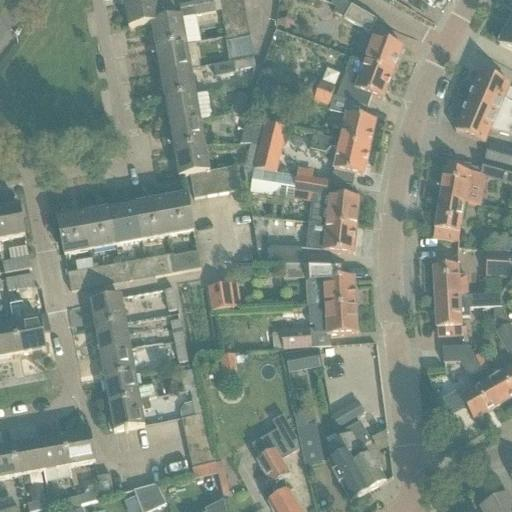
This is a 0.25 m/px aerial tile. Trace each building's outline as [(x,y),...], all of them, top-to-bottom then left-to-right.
[(155,0),(147,0),(125,5),(129,29),(128,30),(129,31),(152,27),(152,26),(160,24),(155,0)] [(180,7),(182,20),(194,17),(193,8),(214,5),(212,0),(192,0),(192,5),(180,7)] [(333,14),(344,21),(369,35),(377,23),(352,8),(337,0),(317,0),(335,10),(333,14)] [(222,19),(245,15),(243,3),(220,8),(222,19)] [(193,8),(194,17),(216,14),(214,5),(193,8)] [(224,31),(247,27),(245,15),(222,19),(224,31)] [(152,26),(152,27),(156,51),(187,45),(183,20),(182,21),(160,24),(152,26)] [(511,24),(509,30),(506,28),(498,44),(499,44),(499,43),(501,44),(500,47),(511,54),(511,24)] [(226,44),(250,39),(247,27),(224,31),(226,44)] [(234,63),(253,59),(250,39),(226,44),(228,56),(232,56),(234,63)] [(368,59),(366,66),(393,77),(403,51),(376,40),(368,59)] [(156,51),(161,77),(192,70),(187,45),(156,51)] [(235,73),(255,70),(253,59),(234,63),(235,73)] [(368,110),(372,99),(383,103),(393,77),(366,66),(356,91),(341,86),(336,101),(368,110)] [(192,70),(161,77),(166,103),(196,97),(192,70)] [(468,105),(511,123),(511,106),(504,102),(510,88),(481,75),(468,105)] [(265,80),(260,91),(274,98),(279,87),(265,80)] [(13,81),(0,98),(0,102),(33,126),(48,106),(13,81)] [(332,100),(335,90),(320,85),(317,93),(317,94),(317,95),(332,100)] [(317,95),(314,103),(329,109),(332,100),(317,95)] [(166,103),(170,129),(201,123),(196,97),(166,103)] [(239,97),(234,117),(243,119),(248,99),(239,97)] [(511,123),(468,105),(455,134),(485,147),(491,133),(511,138),(511,135),(511,123)] [(39,122),(47,140),(72,129),(63,111),(39,122)] [(341,145),(370,152),(376,125),(356,120),(347,118),(341,144),(341,145)] [(201,123),(170,129),(175,154),(206,148),(201,123)] [(255,149),(259,150),(265,126),(257,125),(251,148),(255,149)] [(288,132),(265,126),(259,150),(253,173),(254,173),(277,177),(277,176),(288,132)] [(331,150),(339,151),(334,173),(344,175),(363,179),(370,152),(341,145),(341,144),(312,138),(310,153),(325,156),(331,150)] [(178,179),(179,181),(190,179),(210,174),(206,148),(175,154),(180,179),(178,179)] [(253,173),(259,150),(255,149),(251,148),(245,172),(253,173)] [(511,154),(490,148),(485,164),(511,171),(511,154)] [(465,207),(465,206),(480,209),(485,181),(511,188),(511,171),(485,164),(482,173),(471,171),(471,170),(472,168),(448,163),(440,203),(465,207)] [(237,169),(226,171),(230,196),(242,193),(237,169)] [(313,181),(315,172),(298,169),(297,179),(313,182),(313,181)] [(214,173),(218,198),(230,196),(226,171),(214,173)] [(202,176),(206,200),(218,198),(214,173),(210,174),(202,176)] [(277,176),(277,177),(254,173),(250,196),(301,204),(303,196),(326,199),(330,184),(313,181),(313,182),(297,179),(277,176)] [(190,179),(194,202),(206,200),(202,176),(190,179)] [(194,235),(188,199),(174,202),(174,206),(162,208),(167,239),(194,235)] [(327,227),(356,230),(359,202),(330,199),(330,201),(316,199),(315,211),(329,213),(327,226),(327,227)] [(457,246),(465,207),(440,203),(433,241),(457,246)] [(137,213),(142,244),(167,239),(162,208),(162,204),(148,207),(148,211),(137,213)] [(0,243),(25,239),(20,208),(18,209),(0,212),(0,243)] [(123,215),(111,217),(116,249),(142,244),(137,213),(136,209),(122,211),(123,215)] [(86,222),(90,254),(116,249),(111,217),(110,214),(96,216),(97,220),(86,222)] [(90,254),(86,222),(85,219),(70,221),(71,225),(59,227),(64,259),(90,254)] [(272,239),(289,240),(290,225),(273,224),(272,239)] [(327,227),(327,226),(308,224),(306,252),(324,254),(334,256),(354,258),(356,230),(327,227)] [(511,242),(490,238),(488,254),(511,255),(511,242)] [(269,250),(269,266),(301,268),(302,252),(269,250)] [(485,281),(510,282),(511,256),(511,255),(488,254),(487,254),(485,281)] [(180,276),(201,272),(198,255),(172,260),(173,266),(180,276)] [(173,266),(172,260),(171,257),(145,262),(147,270),(155,280),(173,266)] [(4,277),(12,275),(31,272),(31,271),(29,261),(28,261),(10,264),(2,266),(4,277)] [(434,262),(436,301),(460,299),(468,299),(467,277),(458,278),(457,261),(454,261),(434,262)] [(130,285),(147,270),(145,262),(119,267),(121,275),(130,285)] [(104,289),(121,275),(119,267),(94,272),(95,279),(104,289)] [(254,269),(234,271),(235,282),(255,281),(254,269)] [(313,311),(356,309),(354,281),(342,281),(341,269),(306,269),(309,311),(313,311)] [(78,294),(95,279),(94,272),(68,276),(71,295),(78,294)] [(7,294),(14,293),(34,289),(32,278),(12,281),(5,283),(7,294)] [(241,309),(238,286),(208,291),(212,314),(241,309)] [(169,315),(178,313),(174,292),(165,294),(169,315)] [(462,339),(461,320),(469,319),(469,311),(501,310),(501,297),(468,299),(460,299),(436,301),(438,340),(458,339),(462,339)] [(96,333),(126,327),(121,301),(90,306),(91,308),(91,307),(96,333)] [(14,328),(19,358),(45,353),(45,355),(46,354),(42,335),(40,323),(26,326),(22,306),(10,308),(14,328)] [(328,339),(337,338),(357,337),(356,309),(313,311),(314,337),(327,336),(328,339)] [(511,329),(504,317),(490,325),(511,363),(511,362),(511,329)] [(174,345),(182,343),(178,323),(170,324),(174,345)] [(101,358),(131,353),(126,327),(96,333),(101,358)] [(0,361),(19,358),(14,328),(0,330),(0,361)] [(283,354),(310,352),(309,333),(282,335),(283,351),(283,354)] [(273,352),(283,351),(282,335),(272,336),(273,352)] [(182,343),(174,345),(178,365),(187,364),(182,343)] [(485,379),(484,377),(468,349),(442,351),(443,367),(460,366),(475,392),(460,401),(473,423),(502,407),(489,384),(488,384),(485,379)] [(105,382),(135,377),(131,353),(101,358),(105,382)] [(236,377),(234,357),(220,358),(222,379),(236,377)] [(511,370),(509,373),(504,365),(484,377),(485,379),(488,384),(489,384),(502,407),(511,400),(511,370)] [(189,394),(198,392),(194,371),(179,374),(183,395),(189,394)] [(154,387),(138,390),(135,377),(105,382),(110,408),(148,401),(156,400),(154,387)] [(198,392),(189,394),(191,405),(194,419),(203,417),(202,414),(198,392)] [(142,414),(150,412),(148,401),(110,408),(114,434),(113,434),(114,435),(125,433),(125,435),(128,435),(128,433),(145,430),(142,414)] [(338,431),(364,416),(358,404),(331,420),(338,431)] [(184,433),(207,429),(204,416),(203,417),(194,419),(181,422),(184,433)] [(251,447),(259,461),(255,464),(277,501),(268,506),(271,511),(299,511),(290,496),(294,493),(286,481),(290,478),(281,463),(298,453),(296,440),(283,418),(272,425),(276,433),(251,447)] [(351,466),(368,495),(386,485),(371,457),(364,461),(359,452),(371,445),(360,425),(343,434),(345,438),(338,442),(351,466)] [(314,427),(296,431),(299,445),(304,467),(322,463),(314,427)] [(187,447),(210,442),(207,429),(184,433),(187,447)] [(89,436),(64,441),(69,471),(94,466),(96,466),(90,435),(88,435),(89,436)] [(69,471),(64,441),(38,445),(44,475),(46,485),(70,481),(69,471)] [(198,458),(212,454),(210,442),(187,447),(190,460),(197,458),(198,458)] [(326,449),(333,462),(328,465),(335,477),(340,487),(350,505),(368,495),(351,466),(338,442),(326,449)] [(18,480),(44,475),(38,445),(13,450),(18,480)] [(0,482),(18,480),(13,450),(0,452),(0,482)] [(215,467),(212,454),(198,458),(197,458),(190,460),(193,472),(215,467)] [(229,469),(205,475),(208,488),(232,482),(229,469)] [(101,503),(115,500),(111,478),(97,480),(99,493),(101,503)] [(24,501),(22,487),(5,490),(7,504),(24,501)] [(133,493),(134,494),(140,511),(154,511),(166,507),(156,488),(156,487),(133,493)] [(79,509),(101,503),(99,493),(77,500),(79,509)] [(481,511),(511,511),(511,506),(508,498),(481,511)] [(59,511),(68,511),(79,509),(77,500),(57,505),(59,511)] [(28,511),(42,511),(50,510),(48,502),(27,507),(28,511)] [(225,511),(224,503),(205,511),(225,511)]
